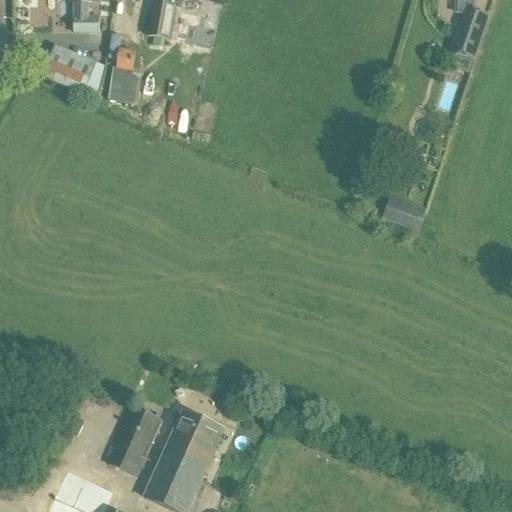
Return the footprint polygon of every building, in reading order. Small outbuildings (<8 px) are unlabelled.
[(75,3),(75,34),(99,34),(99,17),(89,17),(89,3),(99,3),(99,0),(64,0),(65,3),(75,3)] [(169,0),(169,5),(152,3),(146,38),(154,40),(153,48),(164,50),(165,41),(171,43),(177,10),(182,11),(183,0),(192,0),(205,2),(205,0),(169,0)] [(455,0),(456,3),(456,14),(466,14),(452,54),(454,54),(472,61),(473,61),(488,16),(473,11),(473,0),(455,0)] [(21,8),(21,29),(33,30),(33,8),(21,8)] [(206,12),(200,44),(212,47),(218,14),(206,12)] [(56,48),(43,79),(84,96),(96,65),(60,49),(56,48)] [(120,50),(117,69),(116,71),(133,74),(136,53),(120,50)] [(472,61),(454,54),(450,66),(468,72),(472,61)] [(133,79),(134,79),(112,76),(108,103),(138,107),(141,81),(133,79)] [(383,221),(418,234),(427,211),(391,198),(383,221)] [(163,422),(133,409),(132,408),(106,465),(137,480),(163,422)] [(190,511),(226,431),(182,411),(143,500),(169,511),(190,511)] [(105,511),(110,502),(113,504),(115,499),(65,476),(49,511),(105,511)]
